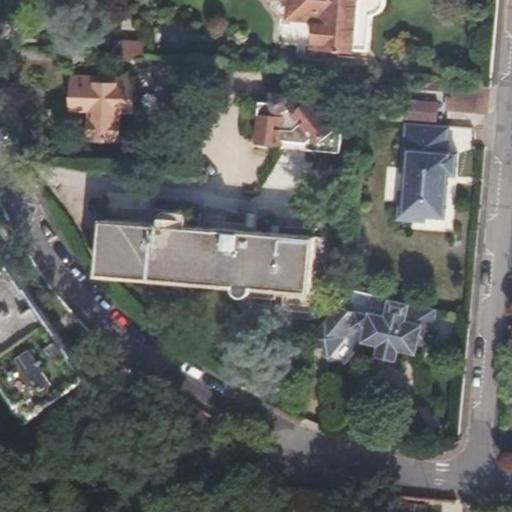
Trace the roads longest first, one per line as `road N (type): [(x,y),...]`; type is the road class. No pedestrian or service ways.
road 1 (residential): [(511,34),(473,478)]
road 2 (residential): [(316,448),(216,395),(131,337),(41,230),(0,161)]
road 3 (residential): [(316,448),(0,481)]
road 4 (unknown): [(4,174),(147,177),(238,190),(282,175),(292,146)]
road 5 (residential): [(473,478),(316,448)]
